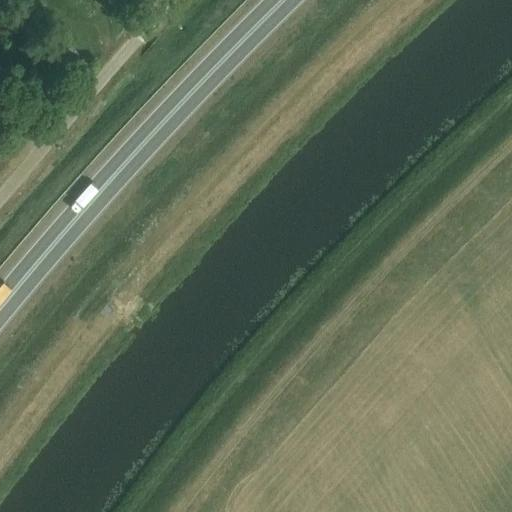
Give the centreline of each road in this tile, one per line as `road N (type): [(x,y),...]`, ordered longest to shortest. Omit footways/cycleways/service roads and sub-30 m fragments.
road 1 (trunk): [(0,311),(83,211),(287,0)]
road 2 (unclassified): [(0,200),(170,0)]
